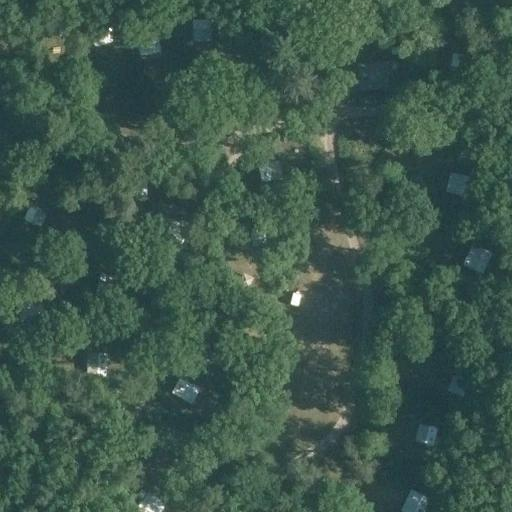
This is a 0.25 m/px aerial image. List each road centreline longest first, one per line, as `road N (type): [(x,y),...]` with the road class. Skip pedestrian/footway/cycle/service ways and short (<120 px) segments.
road 1 (track): [(511,107),(319,114),(241,136),(34,142),(0,154)]
road 2 (track): [(319,114),(367,288),(361,373),(335,436),(270,482),(262,511)]
road 3 (track): [(269,125),(280,0)]
